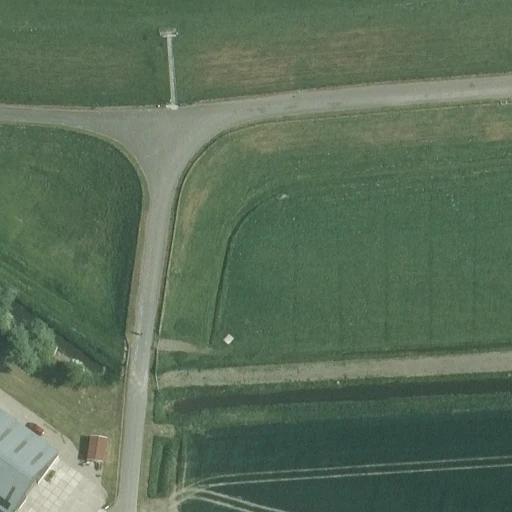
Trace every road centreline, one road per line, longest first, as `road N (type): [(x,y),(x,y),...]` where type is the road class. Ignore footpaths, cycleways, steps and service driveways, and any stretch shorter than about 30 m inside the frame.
road 1 (unclassified): [(124,511),(173,117)]
road 2 (unclassified): [(173,117),(511,90)]
road 3 (unclassified): [(173,117),(0,113)]
